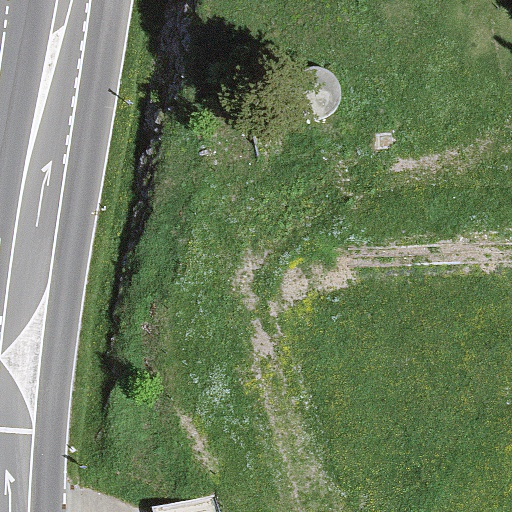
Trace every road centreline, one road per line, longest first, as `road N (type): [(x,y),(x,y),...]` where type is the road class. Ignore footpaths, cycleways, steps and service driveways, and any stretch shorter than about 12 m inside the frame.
road 1 (primary): [(11,381),(66,0)]
road 2 (primary): [(8,511),(11,381)]
